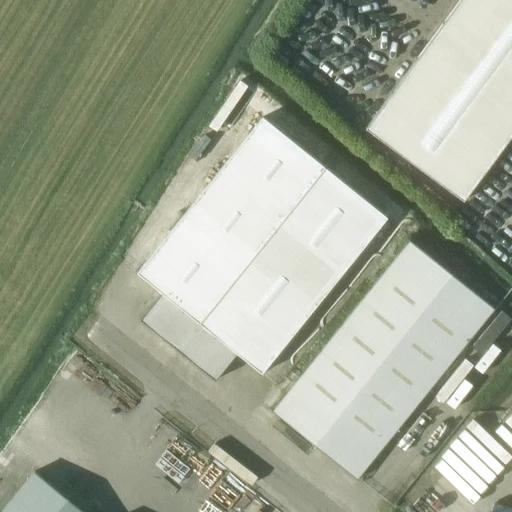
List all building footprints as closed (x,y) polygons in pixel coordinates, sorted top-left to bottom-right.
[(511,0),(461,0),(366,129),(464,201),(511,135),(511,0)] [(140,321),(178,351),(324,168),(262,118),(137,274),(161,294),(140,321)] [(178,351),(215,381),(237,355),(261,374),(387,218),(324,168),(178,351)] [(273,412),(357,480),(494,309),(409,241),(273,412)] [(508,360),(511,354),(511,322),(507,318),(486,343),(508,360)] [(482,394),(499,370),(486,361),(469,386),(482,394)] [(465,389),(447,410),(458,419),(476,399),(465,389)] [(511,405),(487,433),(469,417),(453,435),(457,439),(421,478),(458,511),(462,511),(511,458),(511,405)] [(2,511),(84,511),(35,472),(2,511)]
